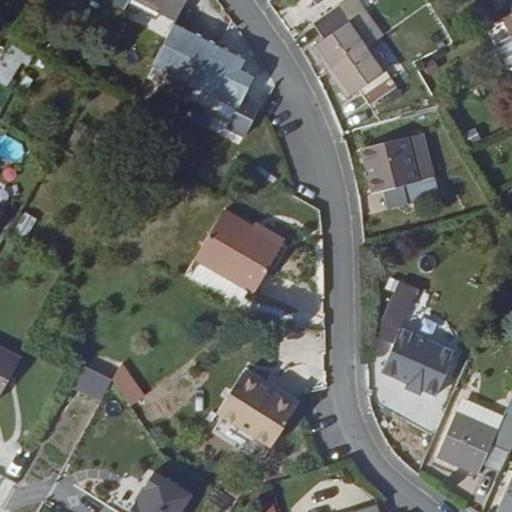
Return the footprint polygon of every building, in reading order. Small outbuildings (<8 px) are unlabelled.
[(134,0),(172,19),(181,0),(134,0)] [(337,0),(334,2),(363,44),(378,34),(354,0),(337,0)] [(511,0),(501,0),(506,10),(511,6),(511,0)] [(326,69),(363,44),(334,2),(307,21),(320,38),(309,45),(326,69)] [(511,6),(506,10),(495,15),(504,33),(511,48),(511,6)] [(149,63),(193,86),(214,46),(170,23),(149,63)] [(503,68),(505,67),(511,63),(511,48),(504,33),(489,41),(503,68)] [(0,81),(10,86),(29,50),(6,38),(0,49),(0,81)] [(343,94),(354,87),(365,102),(391,85),(363,44),(326,69),(343,94)] [(214,46),(193,86),(220,99),(238,108),(251,80),(235,71),(240,60),(214,46)] [(220,99),(193,86),(189,95),(216,108),(220,99)] [(369,191),(396,183),(401,203),(432,194),(426,175),(412,179),(400,136),(357,148),(369,191)] [(281,234),(223,202),(198,247),(256,278),(281,234)] [(370,334),(388,342),(377,368),(431,391),(450,350),(396,327),(412,291),(393,283),(370,334)] [(0,416),(3,419),(26,376),(0,361),(0,416)] [(110,379),(128,404),(141,394),(119,362),(110,379)] [(103,375),(81,364),(71,381),(93,393),(103,375)] [(255,390),(234,377),(211,416),(263,449),(287,409),(267,397),(265,400),(254,393),(255,390)] [(267,397),(255,390),(254,393),(265,400),(267,397)] [(486,445),(503,453),(511,433),(511,422),(498,416),(493,429),(451,412),(434,452),(475,470),(478,463),(486,445)] [(478,463),(495,471),(503,453),(486,445),(478,463)] [(125,511),(178,511),(189,491),(145,470),(125,511)] [(493,511),(495,511),(511,511),(511,470),(493,511)] [(376,511),(374,501),(353,507),(354,511),(376,511)]
